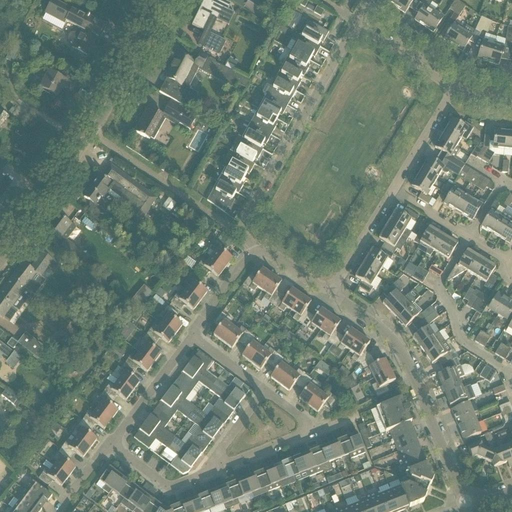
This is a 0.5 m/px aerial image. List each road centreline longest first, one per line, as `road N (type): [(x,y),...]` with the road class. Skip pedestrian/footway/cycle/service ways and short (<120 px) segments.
road 1 (residential): [(326,293),(390,340),(407,364),(464,500)]
road 2 (unclassified): [(234,237),(357,23)]
road 3 (residential): [(0,263),(90,130)]
road 4 (residential): [(90,130),(158,0)]
road 5 (residential): [(110,443),(193,331)]
road 6 (residential): [(507,261),(391,190)]
road 7 (residential): [(391,190),(457,84)]
road 8 (residential): [(326,293),(391,190)]
